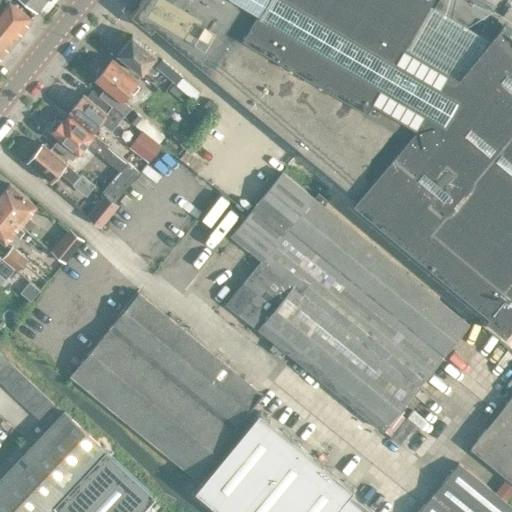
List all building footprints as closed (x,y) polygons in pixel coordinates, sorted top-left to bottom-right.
[(0,0),(0,56),(31,18),(8,0),(0,0)] [(22,0),(37,11),(45,0),(22,0)] [(429,0),(142,0),(131,14),(150,31),(154,27),(357,196),(352,200),(488,314),(485,317),(505,333),(511,324),(511,32),(500,23),(488,37),(428,2),(429,0)] [(156,55),(132,34),(116,53),(141,73),(156,55)] [(161,58),(155,65),(175,83),(182,75),(161,58)] [(97,77),(95,79),(105,87),(99,94),(123,115),(130,107),(121,99),(136,80),(111,59),(104,68),(100,68),(96,73),(97,77)] [(99,122),(111,131),(123,115),(99,94),(92,88),(86,95),(83,93),(68,112),(91,131),(99,122)] [(53,130),(51,132),(77,153),(86,142),(120,170),(121,168),(132,177),(138,170),(69,113),(63,119),(62,118),(61,120),(57,120),(52,126),(53,130)] [(142,124),(129,140),(147,154),(160,138),(142,124)] [(26,162),(50,181),(58,171),(72,183),(79,174),(42,143),(26,162)] [(226,303),(274,341),(269,347),(280,357),(285,351),(382,429),(442,355),(468,323),(323,205),(327,200),(317,193),(313,197),(282,171),(230,235),(261,259),(226,303)] [(9,183),(0,193),(0,207),(20,225),(22,222),(30,229),(35,223),(27,216),(36,206),(9,183)] [(87,215),(100,226),(117,204),(104,194),(87,215)] [(20,225),(0,207),(0,239),(4,244),(14,232),(19,236),(23,231),(18,227),(20,225)] [(66,226),(47,249),(62,261),(81,238),(66,226)] [(2,257),(18,269),(27,259),(11,246),(2,257)] [(0,256),(0,274),(5,278),(14,268),(0,256)] [(29,281),(20,292),(30,301),(38,291),(40,289),(39,289),(29,281)] [(194,475),(262,393),(138,292),(70,374),(194,475)] [(0,362),(0,378),(14,364),(6,356),(0,362)] [(0,378),(0,381),(7,388),(22,372),(14,364),(0,378)] [(7,388),(15,395),(30,379),(22,372),(7,388)] [(15,395),(23,403),(38,387),(30,379),(15,395)] [(23,403),(31,411),(46,395),(38,387),(23,403)] [(46,395),(31,411),(39,418),(54,402),(46,395)] [(511,396),(472,445),(511,479),(511,396)] [(104,449),(64,411),(0,478),(0,511),(56,511),(51,507),(53,505),(104,449)] [(369,511),(348,494),(353,488),(259,411),(195,489),(222,511),(369,511)] [(104,449),(53,505),(60,511),(139,511),(155,496),(104,449)] [(417,511),(511,511),(511,506),(504,500),(511,490),(511,480),(507,477),(495,492),(458,462),(417,511)]
